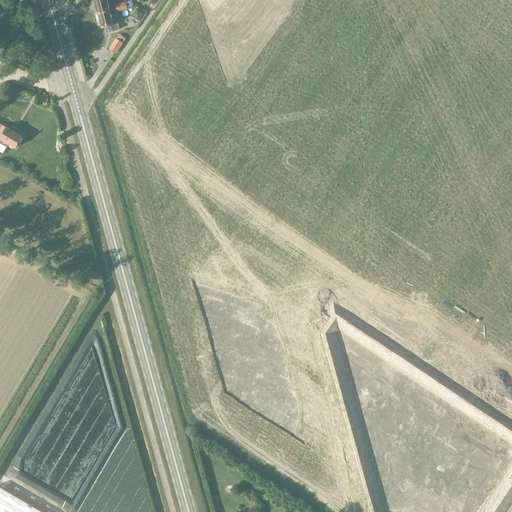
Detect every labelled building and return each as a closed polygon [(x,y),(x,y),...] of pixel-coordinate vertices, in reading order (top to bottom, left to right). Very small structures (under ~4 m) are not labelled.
[(116,8),(115,5),(113,0),(93,0),(97,13),(116,8)] [(511,0),(235,0),(219,25),(294,75),(249,141),(338,200),(293,268),(511,413),(511,0)] [(117,12),(122,10),(120,3),(115,5),(116,8),(97,13),(101,28),(111,25),(112,31),(119,29),(116,18),(118,16),(117,12)] [(129,10),(135,19),(143,13),(137,5),(129,10)] [(123,43),(117,39),(115,38),(108,48),(116,53),(123,43)] [(0,124),(0,135),(1,136),(0,136),(0,139),(0,145),(6,149),(8,144),(15,148),(21,136),(6,127),(0,124)] [(43,511),(0,486),(0,511),(43,511)]
